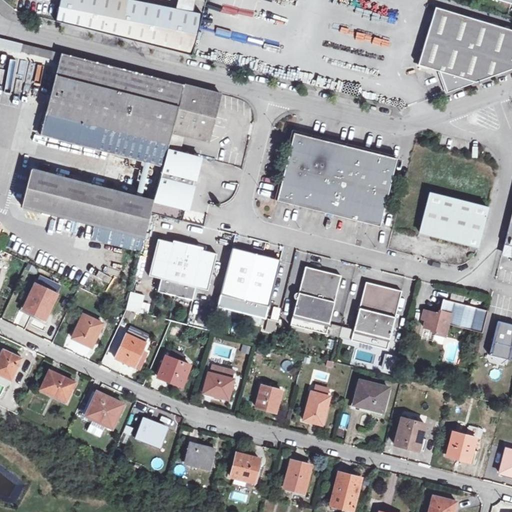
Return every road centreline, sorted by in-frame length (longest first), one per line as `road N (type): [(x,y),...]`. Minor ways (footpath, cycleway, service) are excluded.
road 1 (residential): [(0,326),(184,410),(491,490)]
road 2 (residential): [(270,96),(242,217),(459,280),(485,268),(511,151)]
road 3 (unclassified): [(0,26),(270,96)]
road 4 (unclassified): [(270,96),(391,127),(498,94)]
road 5 (unknown): [(408,126),(379,259)]
